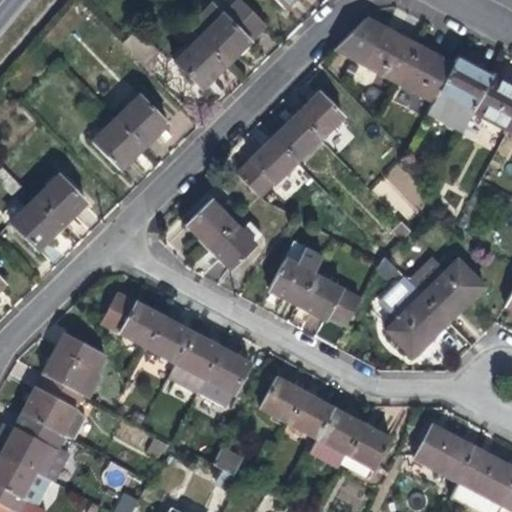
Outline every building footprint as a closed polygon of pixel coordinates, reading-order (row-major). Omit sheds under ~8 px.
[(187,25),(197,35),(224,63),(246,42),(265,23),(241,0),(228,0),(218,11),(210,2),(187,25)] [(211,0),(209,2),(210,2),(218,11),(228,0),(211,0)] [(334,48),(397,81),(415,45),(393,33),(364,18),(334,48)] [(135,29),(121,42),(142,64),(155,50),(135,29)] [(209,78),(224,63),(197,35),(172,60),(199,88),(209,78)] [(397,81),(432,100),(452,64),(434,55),(415,45),(397,81)] [(461,129),(471,112),(491,74),(472,64),(456,55),(452,64),(432,100),(426,111),(461,129)] [(471,112),(507,130),(511,120),(511,85),(491,74),(471,112)] [(307,99),(293,113),(318,138),(342,115),(317,90),(307,99)] [(138,95),(115,117),(142,145),(156,130),(164,123),(138,95)] [(295,162),(318,138),(293,113),(284,122),(270,137),(295,162)] [(127,159),(142,145),(115,117),(91,140),(118,169),(127,159)] [(271,185),(295,162),(270,137),(256,150),(247,159),(271,185)] [(372,196),(413,220),(431,189),(390,165),(372,196)] [(55,174),(32,197),(60,225),(73,211),(82,202),(55,174)] [(46,238),(60,225),(32,197),(7,221),(35,249),(46,238)] [(194,233),(206,245),(230,221),(209,199),(184,223),(194,233)] [(238,229),(230,221),(206,245),(218,259),(227,268),(252,244),(250,241),(238,229)] [(238,229),(250,241),(258,233),(246,221),(238,229)] [(279,297),(294,305),(311,273),(321,255),(303,246),(294,263),(283,257),(265,290),(279,297)] [(442,272),(420,293),(447,321),(465,303),(482,286),(456,258),(442,272)] [(408,281),(420,293),(442,272),(430,260),(408,281)] [(358,298),(311,273),(294,305),(315,316),(323,320),(325,316),(343,326),(358,298)] [(430,337),(447,321),(420,293),(408,281),(404,277),(384,296),(384,305),(395,317),(383,329),(410,356),(430,337)] [(511,309),(511,288),(503,305),(511,309)] [(102,324),(144,346),(160,316),(136,303),(115,292),(100,320),(102,324)] [(176,324),(160,316),(144,346),(173,361),(189,331),(176,324)] [(39,372),(40,372),(76,391),(81,394),(85,396),(97,374),(98,368),(105,354),(60,331),(50,350),(39,372)] [(203,339),(189,331),(173,361),(167,374),(197,389),(203,377),(219,347),(203,339)] [(234,355),(219,347),(203,377),(231,392),(247,362),(234,355)] [(16,411),(19,413),(60,434),(81,394),(76,391),(40,372),(33,385),(31,384),(25,395),(16,411)] [(256,407),(286,423),(302,392),(284,383),(273,376),(256,407)] [(286,423),(314,437),(330,407),(315,399),(302,392),(286,423)] [(336,469),(339,463),(361,423),(345,414),(330,407),(314,437),(306,453),(336,469)] [(53,448),(60,434),(19,413),(12,425),(9,424),(7,429),(0,441),(0,453),(33,471),(47,444),(53,448)] [(372,429),(361,423),(339,463),(363,475),(368,466),(372,468),(388,437),(372,429)] [(412,456),(457,480),(475,447),(449,433),(430,424),(412,456)] [(219,445),(210,463),(231,473),(240,457),(219,445)] [(479,511),(497,511),(502,504),(511,485),(511,466),(496,458),(475,447),(457,480),(449,496),(479,511)] [(49,479),(33,471),(0,453),(0,503),(8,508),(15,511),(43,511),(45,510),(35,505),(49,479)] [(511,485),(502,504),(511,509),(511,485)] [(123,493),(113,511),(132,511),(138,500),(123,493)]
